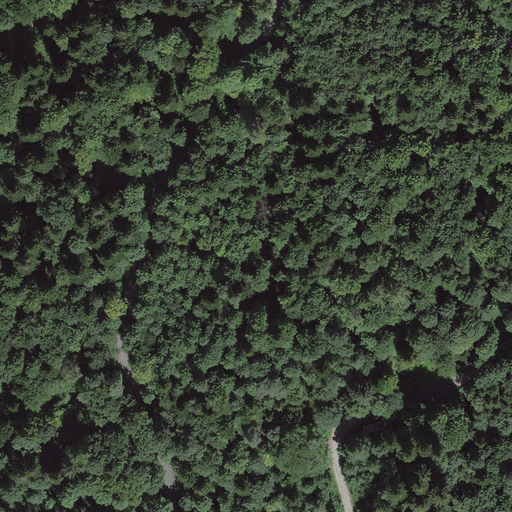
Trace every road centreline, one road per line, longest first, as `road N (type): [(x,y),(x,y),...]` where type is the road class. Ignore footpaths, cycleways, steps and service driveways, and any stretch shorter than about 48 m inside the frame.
road 1 (unclassified): [(167,511),(170,469),(122,351),(126,309),(160,178),(195,138),(199,116),(187,63),(217,43),(259,41),(279,0)]
road 2 (track): [(511,341),(457,384),(341,426),(335,456),(347,511)]
